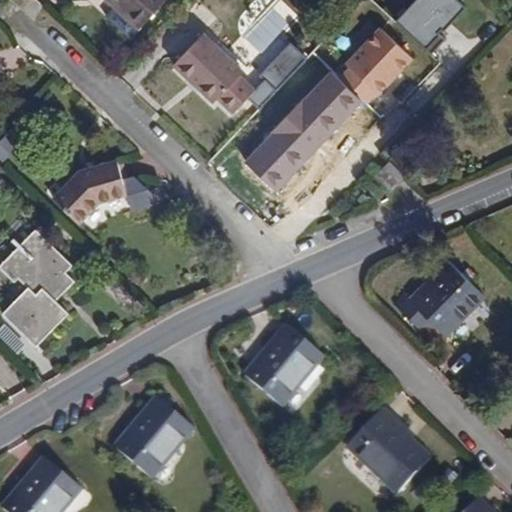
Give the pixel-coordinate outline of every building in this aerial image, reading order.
[(108,0),(115,6),(139,29),(165,0),(108,0)] [(467,6),(460,0),(414,0),(395,21),(430,47),(467,6)] [(139,29),(115,6),(107,15),(131,38),(139,29)] [(413,56),(382,27),(349,64),(380,92),(413,56)] [(244,71),(203,33),(174,64),(214,103),(218,98),(234,112),(255,90),(240,76),(244,71)] [(4,136),(0,140),(0,157),(3,161),(16,147),(4,136)] [(390,152),(405,166),(415,157),(400,142),(390,152)] [(54,199),(78,222),(98,202),(126,194),(118,161),(79,173),(54,199)] [(377,176),(392,191),(404,179),(388,163),(377,176)] [(73,265),(36,228),(0,265),(0,266),(15,282),(20,279),(28,287),(2,313),(37,346),(69,313),(56,300),(76,280),(67,271),(73,265)] [(426,314),(431,320),(447,336),(486,296),(474,283),(481,277),(469,266),(462,272),(450,260),(413,298),(406,293),(395,304),(415,324),(426,314)] [(420,329),(431,320),(426,314),(415,324),(420,329)] [(282,406),(325,356),(289,325),(246,376),(282,406)] [(116,448),(152,478),(194,428),(159,397),(116,448)] [(404,433),(408,429),(384,407),(348,447),(399,494),(432,458),(413,441),(404,433)] [(416,436),(408,429),(404,433),(413,441),(416,436)] [(8,511),(62,511),(82,487),(46,456),(3,507),(8,511)] [(465,511),(497,511),(481,496),(465,511)]
